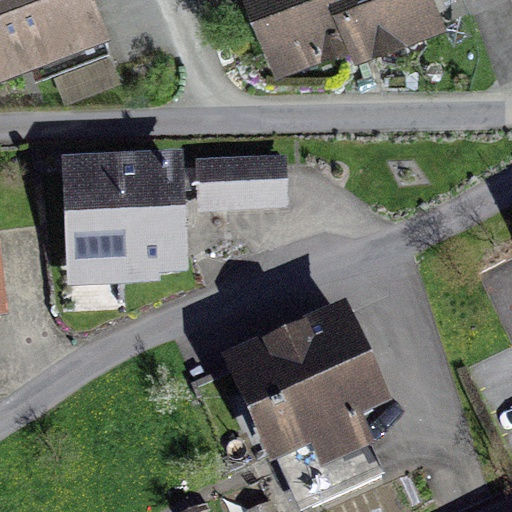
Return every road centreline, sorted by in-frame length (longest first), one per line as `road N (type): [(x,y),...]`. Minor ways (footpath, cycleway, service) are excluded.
road 1 (residential): [(0,421),(129,337),(297,271),(374,258),(511,182)]
road 2 (residential): [(0,130),(511,114)]
